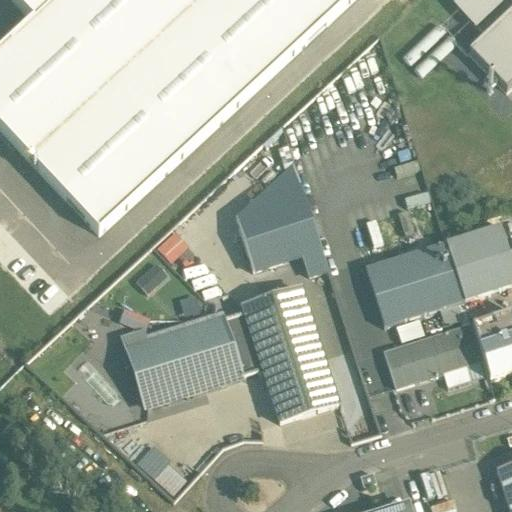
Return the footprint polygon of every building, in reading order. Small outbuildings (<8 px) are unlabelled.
[(6,0),(30,25),(0,53),(0,140),(98,244),(358,0),(6,0)] [(510,95),(511,93),(511,0),(505,0),(504,0),(462,0),(452,10),(482,40),(469,53),(510,95)] [(307,281),(328,274),(293,165),(234,219),(254,278),(301,263),(307,281)] [(511,270),(500,232),(446,249),(464,308),(511,292),(511,270)] [(174,238),(156,251),(168,267),(186,254),(174,238)] [(446,249),(365,275),(384,334),(464,308),(446,249)] [(300,295),(242,314),(244,320),(253,349),(261,373),(279,430),(338,411),(300,295)] [(511,317),(471,330),(472,331),(483,367),(489,386),(511,378),(511,317)] [(244,320),(220,328),(230,356),(253,349),(244,320)] [(419,325),(395,331),(399,348),(423,341),(419,325)] [(128,357),(147,415),(239,385),(230,356),(220,328),(128,357)] [(472,331),(384,359),(395,394),(435,382),(435,383),(437,382),(437,381),(443,379),(448,396),(471,389),(466,372),(483,367),(472,331)] [(150,452),(134,470),(173,505),(190,486),(150,452)] [(511,511),(511,470),(496,476),(507,511),(511,511)]
